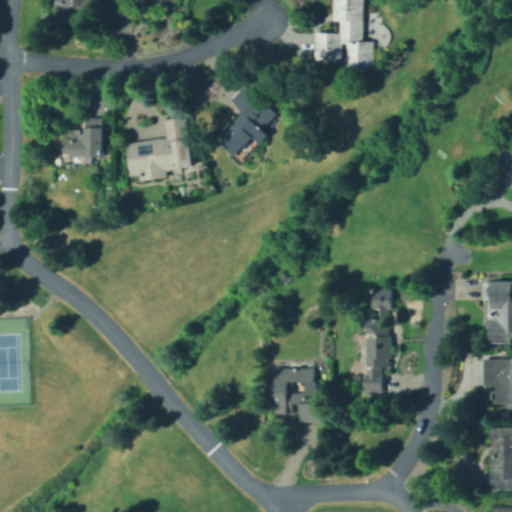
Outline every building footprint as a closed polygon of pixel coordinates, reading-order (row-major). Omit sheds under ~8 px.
[(366,0),(366,41),(374,41),(374,68),(347,68),(347,59),(317,59),(317,33),(341,33),(341,18),(337,18),(337,0),(366,0)] [(224,132),(245,111),(242,108),(249,101),(239,91),(251,79),(266,95),(263,98),(278,114),(264,128),(270,135),(263,142),(256,135),(235,155),(226,146),(232,141),(224,132)] [(106,157),(65,157),(65,132),(84,132),(84,116),(106,116),(106,157)] [(129,144),(169,136),(165,121),(186,116),(197,165),(170,171),(171,175),(142,181),(141,174),(135,175),(129,144)] [(511,284),(511,342),(510,342),(510,350),(494,350),(493,314),(489,314),(489,298),(486,298),(485,284),(511,284)] [(395,310),(377,310),(377,289),(395,289),(395,310)] [(387,393),(364,392),(364,367),(369,367),(369,317),(392,317),(392,373),(387,373),(387,393)] [(511,403),(500,403),(500,401),(496,401),(496,385),(485,385),(485,357),(511,357),(511,403)] [(316,367),(319,414),(325,413),(326,420),(303,421),(302,402),(295,402),(295,411),(276,412),(274,369),(316,367)] [(511,426),(511,489),(492,489),(492,426),(511,426)]
